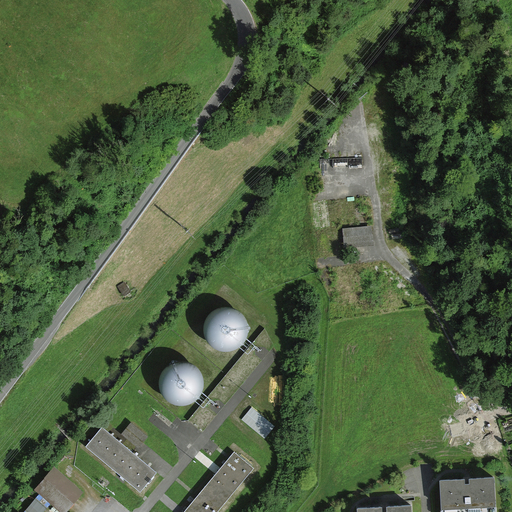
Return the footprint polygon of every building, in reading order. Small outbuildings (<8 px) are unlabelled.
[(373,244),(371,225),(340,229),(342,247),(373,244)] [(232,350),(238,345),(243,337),(245,329),(242,319),(238,313),(231,308),(222,307),(213,308),(206,313),(200,322),(199,330),(201,339),(206,346),(214,351),(222,352),(232,350)] [(188,404),(194,399),(199,391),(201,383),(198,373),(194,367),(187,363),(178,361),(169,363),(162,368),(156,376),(155,384),(157,393),(162,400),(170,405),(178,406),(188,404)] [(267,437),(275,424),(250,408),(242,422),(267,437)] [(122,432),(138,447),(149,435),(133,420),(122,432)] [(140,489),(154,472),(99,427),(84,444),(140,489)] [(217,511),(253,469),(234,453),(185,511),(217,511)] [(60,511),(67,511),(85,492),(57,467),(36,490),(60,511)] [(494,511),(493,477),(436,481),(437,511),(494,511)] [(26,511),(43,511),(48,504),(34,497),(26,511)]
